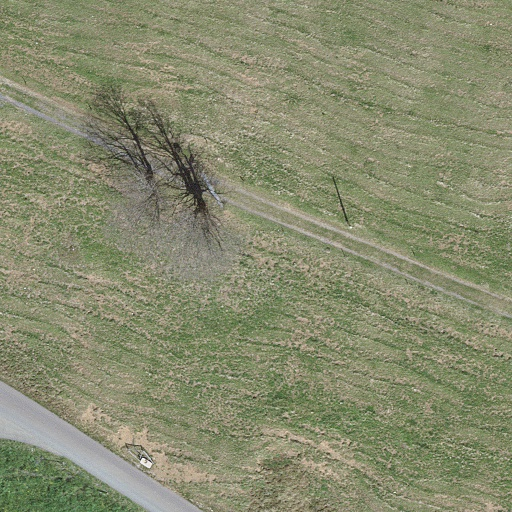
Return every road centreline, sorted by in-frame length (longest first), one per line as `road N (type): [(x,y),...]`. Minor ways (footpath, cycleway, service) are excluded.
road 1 (track): [(0,79),(151,157),(511,283)]
road 2 (track): [(157,511),(0,422)]
